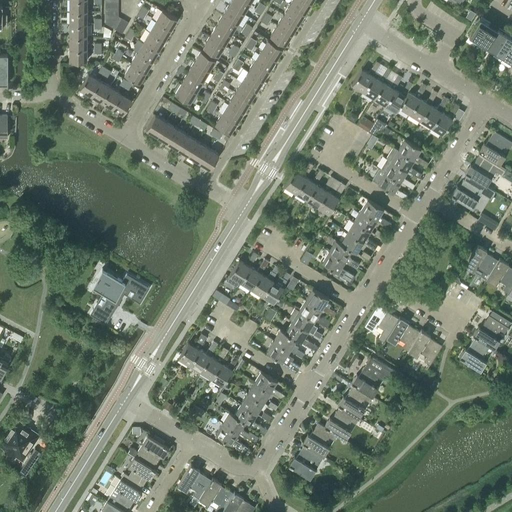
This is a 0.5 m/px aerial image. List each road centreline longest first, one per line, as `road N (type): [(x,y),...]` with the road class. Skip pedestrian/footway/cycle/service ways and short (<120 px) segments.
road 1 (tertiary): [(125,402),(241,211)]
road 2 (residential): [(205,187),(323,0)]
road 3 (tertiary): [(241,211),(358,25)]
road 4 (unclassified): [(123,138),(200,10)]
road 5 (residential): [(413,215),(324,160),(347,123)]
road 6 (tertiary): [(56,511),(125,402)]
